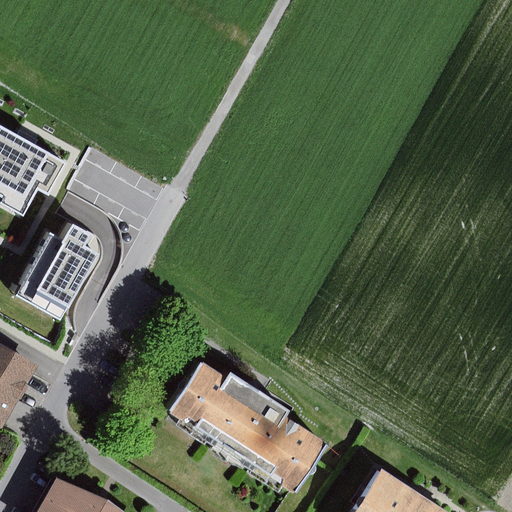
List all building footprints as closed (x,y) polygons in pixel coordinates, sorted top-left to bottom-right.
[(64,161),(0,126),(0,195),(1,196),(0,197),(0,203),(20,214),(35,187),(46,194),(64,161)] [(62,240),(47,232),(14,293),(60,318),(96,251),(84,244),(90,233),(71,222),(62,240)] [(40,367),(0,343),(0,430),(3,429),(40,367)] [(218,376),(195,361),(162,410),(174,418),(181,414),(190,421),(187,425),(261,476),(264,471),(274,477),(273,484),(283,490),(315,442),(276,416),(280,410),(255,393),(222,371),(218,376)] [(443,511),(379,469),(350,511),(443,511)] [(114,511),(53,477),(32,511),(114,511)]
